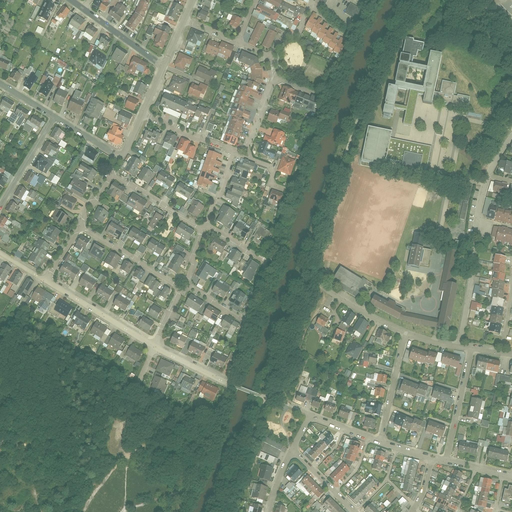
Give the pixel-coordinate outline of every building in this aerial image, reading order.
[(58,1),(56,0),(49,0),(44,8),(50,12),(58,1)] [(110,3),(106,0),(93,0),(92,3),(104,11),(110,3)] [(134,13),(124,26),(131,31),(141,18),(148,4),(139,0),(134,13)] [(197,19),(205,22),(208,14),(207,14),(210,8),(209,8),(212,0),(201,0),(200,5),(204,7),(202,12),(200,11),(197,19)] [(264,0),(264,2),(278,9),(281,2),(279,1),(279,0),(288,0),(296,3),(297,0),(298,0),(303,2),(304,0),(264,0)] [(181,6),(172,2),(166,14),(175,19),(181,6)] [(276,14),(263,8),(265,5),(259,2),(255,11),(254,11),(251,16),(257,19),(260,15),(272,21),(276,14)] [(118,22),(127,10),(118,3),(109,16),(118,22)] [(301,8),(300,11),(285,4),(282,11),(296,18),(298,14),(303,16),(305,10),(301,8)] [(357,21),(363,11),(350,4),(344,14),(357,21)] [(78,33),(85,22),(64,7),(56,18),(63,23),(67,17),(72,21),(69,27),(78,33)] [(228,26),(237,30),(241,20),(237,18),(238,15),(228,11),(227,15),(232,17),(228,26)] [(159,24),(160,22),(162,22),(165,16),(154,12),(153,16),(155,17),(153,22),(159,24)] [(316,16),(313,14),(305,28),(312,31),(311,33),(317,36),(316,37),(323,41),(322,43),(328,46),(327,48),(334,51),(333,52),(340,56),(344,47),(341,45),(344,40),(341,38),(339,42),(335,40),(338,35),(335,33),(333,37),(329,35),(332,30),(330,29),(328,33),(325,31),(327,26),(324,24),(322,28),(319,26),(322,21),(318,19),(317,22),(313,21),(316,16)] [(295,20),(294,23),(279,16),(276,21),(291,28),(293,26),(296,27),(299,22),(295,20)] [(154,28),(151,35),(165,42),(172,27),(164,23),(160,30),(154,28)] [(248,45),(255,48),(266,24),(264,23),(262,25),(258,23),(248,45)] [(97,32),(87,24),(80,31),(90,39),(97,32)] [(37,26),(35,32),(41,34),(43,29),(37,26)] [(270,26),(261,46),(270,50),(277,34),(274,33),(276,28),(270,26)] [(201,43),(204,35),(191,29),(186,41),(189,43),(187,47),(194,50),(197,41),(201,43)] [(102,49),(109,40),(101,34),(94,44),(98,47),(95,50),(89,46),(85,53),(97,59),(101,50),(102,49)] [(464,96),(457,95),(457,97),(453,96),(456,84),(442,82),(440,93),(433,92),(441,56),(430,54),(427,68),(412,65),(413,58),(417,58),(418,52),(422,53),(424,44),(414,43),(415,40),(405,38),(401,61),(395,88),(388,86),(383,115),(392,117),(393,109),(402,111),(396,140),(390,139),(391,133),(368,128),(361,162),(384,166),(386,160),(402,163),(401,168),(419,172),(420,167),(427,168),(431,148),(431,147),(399,141),(402,126),(412,128),(418,95),(423,97),(422,103),(431,104),(433,95),(440,96),(439,101),(447,102),(446,105),(462,108),(464,96)] [(221,43),(220,45),(210,41),(208,46),(205,45),(202,51),(216,57),(218,54),(233,60),(235,54),(232,52),(234,47),(221,43)] [(126,52),(117,44),(111,51),(109,54),(118,61),(126,52)] [(220,139),(234,145),(244,119),(248,120),(250,114),(244,112),(246,106),(252,108),(254,102),(247,99),(249,96),(256,98),(262,81),(256,58),(241,52),(236,62),(247,66),(250,79),(249,82),(246,81),(244,86),(241,85),(220,139)] [(193,60),(180,54),(174,66),(176,68),(175,70),(182,73),(187,64),(190,66),(193,60)] [(148,62),(129,57),(125,70),(144,75),(148,62)] [(1,58),(0,60),(0,67),(8,72),(12,64),(1,58)] [(64,68),(67,65),(60,59),(57,62),(64,68)] [(211,87),(216,73),(199,66),(195,77),(206,80),(204,84),(211,87)] [(17,82),(23,74),(16,69),(10,77),(17,82)] [(187,82),(173,76),(167,91),(173,94),(174,92),(181,95),(187,82)] [(37,82),(30,77),(24,85),(31,90),(37,82)] [(38,91),(46,97),(54,86),(46,80),(38,91)] [(140,96),(144,86),(135,82),(131,92),(140,96)] [(188,94),(199,99),(201,94),(204,96),(208,87),(200,84),(199,87),(199,88),(192,85),(188,94)] [(313,110),(317,99),(283,86),(278,100),(290,105),(291,102),(313,110)] [(63,107),(68,96),(59,91),(53,103),(63,107)] [(182,113),(186,103),(165,93),(159,106),(175,113),(176,110),(182,113)] [(14,102),(3,96),(0,100),(0,106),(8,112),(14,102)] [(102,101),(93,97),(84,121),(91,124),(94,116),(96,117),(102,101)] [(84,105),(72,98),(67,108),(79,115),(84,105)] [(133,111),(137,100),(131,98),(129,103),(124,101),(122,106),(133,111)] [(23,119),(28,112),(18,105),(13,112),(23,119)] [(199,107),(198,109),(186,105),(182,115),(187,116),(189,111),(195,114),(194,117),(199,119),(201,114),(208,116),(210,111),(199,107)] [(127,126),(131,117),(118,111),(114,120),(127,126)] [(279,114),(270,111),(267,121),(275,124),(277,120),(286,123),(289,115),(280,112),(279,114)] [(42,120),(33,114),(29,121),(38,127),(42,120)] [(205,130),(211,132),(214,125),(208,123),(205,130)] [(62,131),(55,126),(49,134),(56,140),(62,131)] [(112,132),(111,131),(105,138),(113,144),(119,137),(116,135),(120,131),(115,128),(112,132)] [(151,131),(144,130),(143,138),(150,140),(151,136),(157,137),(158,129),(151,129),(151,131)] [(274,130),(270,138),(265,136),(258,153),(268,157),(273,143),(280,146),(285,135),(274,130)] [(175,137),(164,133),(161,141),(172,145),(175,137)] [(188,143),(178,139),(174,149),(184,153),(183,155),(192,158),(195,149),(187,146),(188,143)] [(54,145),(47,140),(40,149),(48,155),(54,145)] [(93,161),(98,153),(88,147),(83,155),(93,161)] [(215,156),(205,152),(195,182),(205,186),(205,184),(210,186),(212,183),(206,181),(208,177),(213,179),(214,175),(209,174),(210,170),(215,172),(217,168),(211,167),(213,163),(218,165),(219,161),(214,159),(215,156)] [(46,161),(39,156),(33,165),(40,170),(46,161)] [(131,176),(140,161),(132,156),(123,171),(131,176)] [(277,172),(287,176),(292,160),(283,157),(277,172)] [(511,161),(501,158),(499,167),(504,168),(502,173),(508,175),(510,170),(511,170),(511,161)] [(241,197),(250,172),(251,173),(255,163),(243,159),(241,166),(235,164),(232,174),(237,176),(236,178),(231,177),(228,186),(233,188),(231,193),(224,191),(222,198),(230,201),(229,206),(236,208),(240,197),(241,197)] [(83,163),(81,167),(88,172),(86,177),(91,180),(97,169),(93,166),(92,168),(83,163)] [(153,172),(143,166),(136,177),(146,183),(153,172)] [(173,178),(159,170),(154,178),(168,186),(173,178)] [(29,185),(35,175),(28,171),(22,180),(29,185)] [(42,185),(45,178),(38,175),(35,182),(42,185)] [(54,190),(60,179),(54,175),(50,182),(53,184),(51,188),(54,190)] [(84,185),(73,178),(69,185),(70,185),(72,186),(70,189),(81,196),(85,190),(82,188),(84,185)] [(109,181),(101,193),(109,199),(114,192),(116,193),(113,197),(139,215),(146,204),(130,194),(127,199),(121,195),(124,190),(109,181)] [(193,190),(178,182),(174,189),(189,198),(193,190)] [(467,210),(472,185),(463,183),(460,201),(459,201),(457,210),(456,210),(455,219),(467,221),(469,210),(467,210)] [(20,200),(26,190),(19,186),(13,195),(20,200)] [(170,199),(173,193),(171,192),(173,189),(169,187),(164,196),(170,199)] [(279,201),(281,193),(271,190),(268,197),(279,201)] [(32,191),(28,197),(34,200),(38,194),(32,191)] [(76,201),(65,194),(59,203),(70,210),(76,201)] [(18,204),(11,199),(5,208),(12,213),(18,204)] [(201,204),(193,199),(186,212),(194,216),(201,204)] [(21,205),(20,204),(17,209),(21,212),(27,203),(23,201),(21,205)] [(223,228),(234,210),(223,203),(212,221),(223,228)] [(482,216),(511,222),(511,208),(487,203),(485,210),(482,210),(482,216)] [(109,211),(101,205),(93,217),(101,222),(109,211)] [(164,215),(150,207),(147,214),(152,217),(147,226),(155,231),(164,215)] [(53,210),(47,219),(59,227),(65,218),(53,210)] [(0,226),(3,229),(9,218),(1,214),(0,214),(0,226)] [(122,229),(110,221),(105,229),(117,237),(122,229)] [(248,230),(234,222),(229,231),(242,239),(248,230)] [(192,231),(179,223),(174,231),(187,240),(192,231)] [(511,247),(511,228),(496,225),(492,242),(511,247)] [(60,232),(51,226),(45,236),(53,242),(60,232)] [(270,234),(257,226),(248,241),(256,246),(260,238),(266,242),(270,234)] [(145,236),(131,227),(126,235),(140,244),(145,236)] [(88,239),(80,233),(74,242),(83,248),(88,239)] [(422,236),(415,234),(408,267),(418,269),(422,248),(420,247),(422,236)] [(35,265),(49,243),(38,237),(33,245),(36,247),(28,260),(35,265)] [(163,247),(148,238),(144,245),(159,255),(163,247)] [(223,245),(212,239),(207,248),(218,255),(223,245)] [(104,248),(95,243),(88,254),(97,259),(104,248)] [(137,251),(143,254),(146,248),(140,245),(137,251)] [(18,252),(24,256),(27,251),(21,247),(18,252)] [(239,255),(230,250),(225,259),(233,264),(239,255)] [(13,256),(19,260),(22,255),(16,251),(13,256)] [(120,258),(112,252),(104,263),(113,269),(120,258)] [(182,259),(174,254),(166,268),(174,272),(182,259)] [(455,256),(447,254),(439,292),(443,293),(438,318),(401,310),(372,296),(368,305),(396,319),(449,330),(458,284),(450,282),(455,256)] [(502,313),(504,256),(496,256),(491,331),(498,331),(502,313)] [(257,263),(250,259),(241,278),(248,282),(257,263)] [(132,264),(125,260),(119,268),(126,273),(132,264)] [(78,271),(63,262),(57,271),(72,281),(78,271)] [(215,271),(204,263),(196,276),(203,280),(207,274),(211,277),(215,271)] [(0,278),(4,281),(12,269),(4,264),(0,270),(0,278)] [(362,279),(339,266),(330,280),(353,294),(362,279)] [(144,272),(136,267),(131,277),(138,281),(144,272)] [(23,276),(17,271),(12,280),(18,284),(23,276)] [(156,277),(148,273),(142,283),(147,286),(145,289),(152,293),(159,282),(155,279),(156,277)] [(94,282),(82,274),(77,283),(89,290),(94,282)] [(34,282),(26,277),(19,288),(27,293),(34,282)] [(222,299),(227,290),(215,283),(209,291),(222,299)] [(170,287),(165,284),(158,295),(163,299),(170,287)] [(111,292),(99,285),(94,294),(105,301),(111,292)] [(53,297),(37,287),(31,297),(46,306),(44,309),(56,317),(59,312),(67,317),(72,309),(59,300),(55,307),(49,303),(53,297)] [(242,295),(234,290),(227,300),(236,305),(242,295)] [(203,303),(188,294),(183,304),(198,312),(203,303)] [(128,302),(116,295),(111,304),(122,311),(128,302)] [(471,302),(468,317),(473,319),(474,314),(480,315),(480,313),(475,311),(476,308),(481,309),(482,304),(471,302)] [(161,308),(151,303),(146,312),(155,318),(161,308)] [(220,313),(205,305),(200,314),(214,322),(220,313)] [(85,329),(91,320),(76,310),(70,320),(85,329)] [(202,316),(196,312),(191,320),(197,324),(202,316)] [(354,316),(348,312),(331,340),(339,344),(348,330),(347,329),(354,316)] [(330,319),(321,313),(316,321),(325,327),(330,319)] [(147,331),(153,321),(142,314),(136,324),(147,331)] [(184,318),(179,315),(172,327),(181,332),(185,325),(181,323),(184,318)] [(237,323),(222,315),(217,324),(232,333),(237,323)] [(370,325),(361,320),(354,331),(363,336),(370,325)] [(218,326),(212,322),(207,332),(213,335),(218,326)] [(104,347),(105,344),(117,351),(123,339),(112,333),(110,337),(104,334),(107,329),(97,323),(92,331),(101,337),(97,344),(104,347)] [(191,329),(187,338),(193,341),(197,332),(191,329)] [(392,335),(381,329),(375,341),(386,347),(392,335)] [(185,338),(172,331),(167,341),(180,348),(185,338)] [(203,347),(190,340),(185,351),(198,357),(203,347)] [(363,349),(352,342),(345,353),(357,360),(363,349)] [(139,354),(125,346),(119,356),(124,359),(126,356),(135,361),(139,354)] [(437,362),(459,368),(461,358),(446,354),(445,356),(425,350),(425,352),(408,347),(405,360),(419,364),(420,361),(436,365),(437,362)] [(225,357),(212,351),(207,361),(221,367),(225,357)] [(378,356),(365,352),(360,366),(368,368),(369,363),(375,365),(378,356)] [(152,376),(147,386),(160,393),(166,381),(160,378),(162,373),(168,376),(172,368),(169,366),(170,363),(161,358),(156,367),(153,365),(148,374),(152,376)] [(500,373),(502,363),(477,358),(475,368),(500,373)] [(386,384),(389,374),(381,372),(380,375),(378,382),(386,384)] [(508,384),(509,377),(494,374),(493,382),(508,384)] [(194,381),(183,375),(178,385),(188,391),(194,381)] [(436,390),(403,380),(400,391),(425,398),(425,397),(450,404),(454,393),(437,388),(436,390)] [(219,388),(203,381),(201,388),(210,392),(208,394),(215,397),(219,388)] [(315,396),(318,388),(306,383),(303,391),(315,396)] [(385,389),(378,387),(376,395),(383,397),(385,389)] [(305,404),(308,396),(299,392),(295,400),(305,404)] [(319,408),(322,401),(314,398),(311,405),(319,408)] [(478,419),(482,401),(473,399),(469,417),(478,419)] [(334,414),(337,406),(327,402),(324,410),(334,414)] [(382,404),(375,402),(372,412),(379,414),(382,404)] [(354,420),(358,412),(342,406),(339,415),(354,420)] [(399,416),(396,425),(420,432),(422,425),(427,427),(426,431),(444,437),(447,428),(412,417),(411,419),(399,416)] [(375,428),(377,420),(369,418),(367,427),(375,428)] [(487,428),(489,422),(482,420),(480,426),(487,428)] [(334,439),(327,432),(314,446),(310,450),(317,456),(321,453),(334,439)] [(504,443),(505,436),(497,435),(496,441),(502,442),(500,450),(507,451),(509,444),(504,443)] [(262,436),(259,442),(279,451),(282,445),(262,436)] [(357,443),(350,440),(344,460),(331,474),(337,481),(349,466),(357,443)] [(478,456),(481,447),(459,442),(457,451),(478,456)] [(257,449),(254,456),(273,465),(277,458),(257,449)] [(310,450),(304,456),(311,463),(317,456),(310,450)] [(387,453),(379,450),(373,468),(381,470),(387,453)] [(509,454),(490,450),(488,459),(507,463),(509,454)] [(331,453),(322,462),(326,466),(334,457),(331,453)] [(328,475),(340,463),(338,461),(331,468),(330,467),(326,472),(328,475)] [(419,463),(411,461),(403,491),(412,493),(419,463)] [(272,469),(262,466),(258,479),(268,482),(272,469)] [(292,480),(301,472),(295,466),(287,475),(292,480)] [(445,511),(463,473),(456,470),(436,511),(445,511)] [(325,493),(307,476),(301,482),(319,499),(325,493)] [(349,497),(356,504),(376,483),(369,476),(349,497)] [(487,506),(493,480),(484,478),(478,504),(487,506)] [(267,488),(256,485),(252,497),(263,500),(267,488)] [(507,490),(501,489),(499,499),(511,501),(511,485),(508,485),(507,490)] [(407,511),(408,511),(405,507),(408,503),(402,497),(398,501),(396,499),(391,504),(393,505),(396,503),(403,509),(400,511),(407,511)] [(345,511),(331,498),(325,504),(332,511),(345,511)] [(311,511),(318,511),(317,511),(322,506),(317,501),(312,505),(315,508),(312,511),(311,511)] [(380,511),(369,501),(364,506),(369,511),(380,511)] [(263,511),(265,505),(255,502),(252,511),(263,511)]
